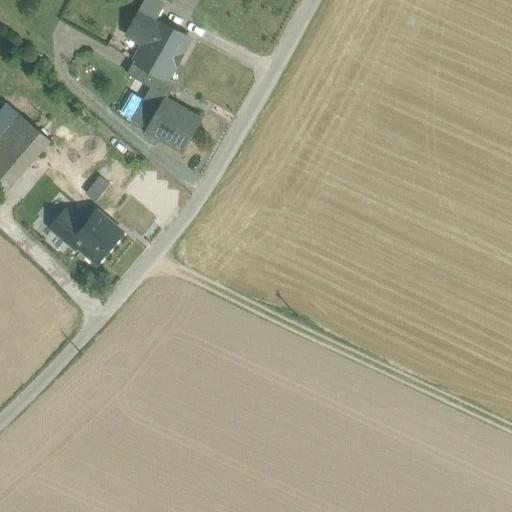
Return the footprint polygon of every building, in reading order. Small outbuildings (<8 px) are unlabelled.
[(190,39),(144,14),(132,35),(146,43),(136,61),(144,66),(169,77),(190,39)] [(152,91),(167,98),(177,81),(169,77),(144,66),(138,76),(155,86),(152,91)] [(167,98),(152,91),(135,121),(148,129),(147,131),(183,152),(202,119),(167,98)] [(8,104),(0,112),(0,135),(8,127),(19,113),(8,104)] [(50,140),(19,113),(8,127),(39,153),(50,140)] [(8,127),(0,135),(0,183),(8,190),(39,153),(8,127)] [(101,175),(86,193),(96,202),(112,184),(101,175)] [(84,226),(66,211),(52,227),(76,248),(80,243),(74,238),(84,226)] [(84,226),(74,238),(80,243),(100,260),(123,233),(97,211),(84,226)]
